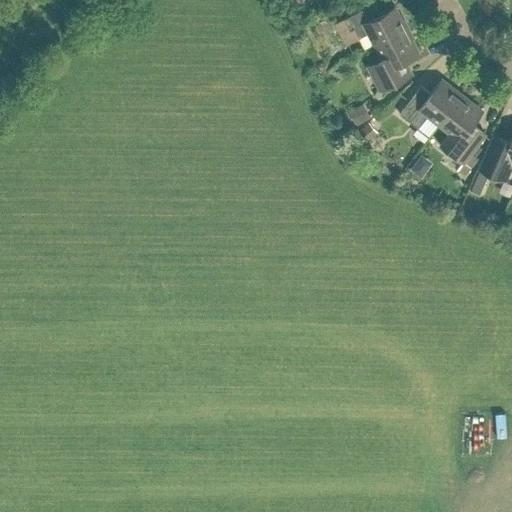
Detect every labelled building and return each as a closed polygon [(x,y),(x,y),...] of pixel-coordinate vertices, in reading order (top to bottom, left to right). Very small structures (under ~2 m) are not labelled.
[(368,32),(375,45),(406,28),(394,5),(379,13),(373,2),(343,18),(349,29),(353,27),(358,37),(368,32)] [(406,28),(375,45),(381,57),(367,64),(378,86),(408,70),(403,59),(418,51),(406,28)] [(399,112),(418,127),(428,135),(438,122),(439,123),(461,95),(452,88),(451,85),(446,80),(443,81),(440,79),(430,92),(420,84),(399,112)] [(472,122),(481,111),(479,109),(478,106),(473,101),(470,102),(461,95),(439,123),(450,131),(440,144),(462,161),(470,150),(485,132),(472,122)] [(349,112),(358,125),(371,117),(362,103),(349,112)] [(367,140),(377,130),(368,120),(357,129),(367,140)] [(511,163),(511,132),(509,139),(492,132),(477,167),(504,179),(511,163)] [(465,174),(479,157),(476,155),(470,150),(462,161),(457,168),(465,174)] [(478,169),(476,175),(485,180),(488,174),(478,169)]
